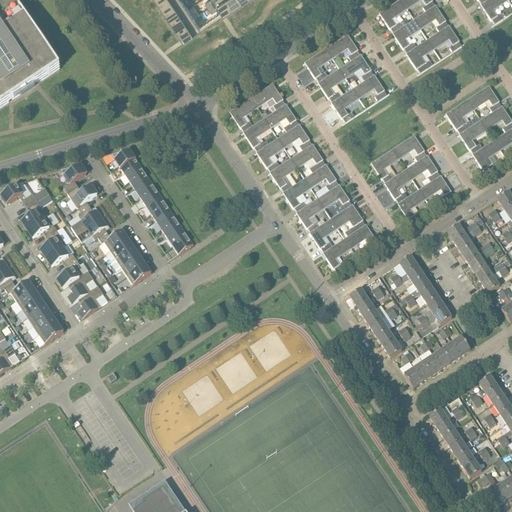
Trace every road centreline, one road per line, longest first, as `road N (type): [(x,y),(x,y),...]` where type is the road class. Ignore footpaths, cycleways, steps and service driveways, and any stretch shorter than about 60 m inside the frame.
road 1 (residential): [(404,250),(278,57)]
road 2 (residential): [(80,144),(168,277)]
road 3 (residential): [(200,107),(99,0)]
road 4 (residential): [(0,215),(80,336)]
road 5 (residential): [(278,224),(200,107)]
road 6 (residential): [(401,409),(328,300)]
road 7 (residential): [(80,144),(200,107)]
road 8 (residential): [(98,362),(187,303),(182,288)]
road 9 (residential): [(469,511),(401,409)]
